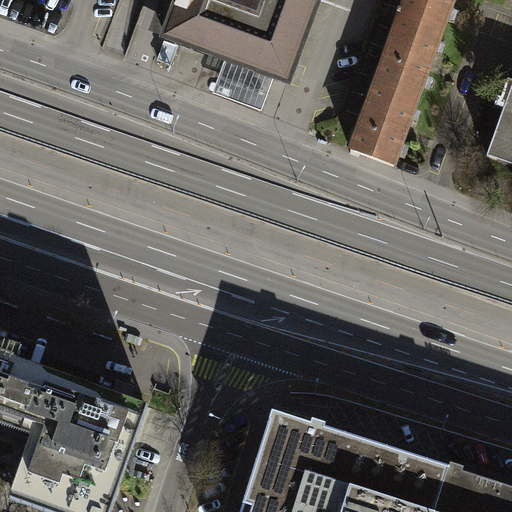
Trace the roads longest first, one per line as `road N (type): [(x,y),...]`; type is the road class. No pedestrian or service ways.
road 1 (primary): [(511,243),(0,51)]
road 2 (motorway): [(511,292),(0,110)]
road 3 (motorway): [(0,196),(511,370)]
road 4 (primary): [(240,337),(511,422)]
road 5 (primary): [(0,257),(240,337)]
road 6 (residential): [(171,511),(240,337)]
